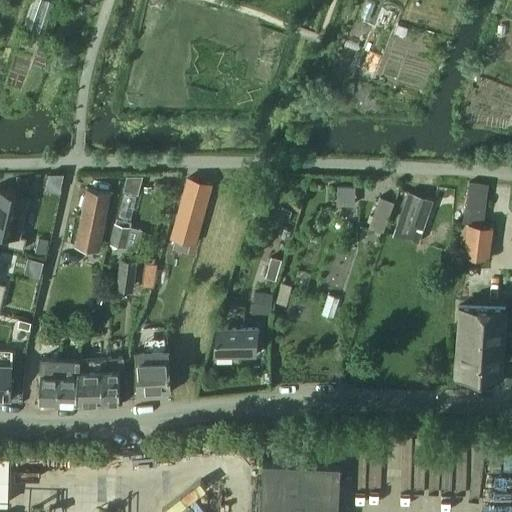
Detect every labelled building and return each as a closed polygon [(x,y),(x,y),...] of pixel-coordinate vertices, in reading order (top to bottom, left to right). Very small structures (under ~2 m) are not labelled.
[(124,186),(134,188),(137,178),(126,175),(124,186)] [(461,255),(485,259),(490,227),(481,225),(486,184),(467,182),(460,222),(466,223),(461,255)] [(0,188),(0,233),(2,234),(0,244),(23,250),(26,238),(20,236),(30,195),(0,188)] [(76,246),(98,250),(109,192),(87,188),(76,246)] [(396,229),(420,238),(433,200),(409,191),(396,229)] [(111,244),(125,247),(130,228),(116,224),(111,244)] [(261,284),(274,288),(282,260),(272,257),(266,277),(263,276),(261,284)] [(117,289),(131,291),(135,263),(121,261),(117,289)] [(455,381),(502,382),(506,307),(460,306),(455,381)] [(19,319),(17,327),(29,330),(31,322),(19,319)] [(214,356),(256,356),(258,328),(217,328),(214,356)] [(0,349),(0,399),(10,400),(12,350),(0,349)] [(136,352),(138,394),(170,393),(168,350),(136,352)] [(105,371),(104,404),(119,403),(120,378),(123,378),(123,357),(106,358),(106,371),(105,371)] [(41,359),(39,403),(57,404),(60,360),(41,359)] [(60,360),(57,404),(77,405),(79,372),(79,361),(60,360)] [(79,372),(77,405),(104,404),(105,371),(79,372)]
